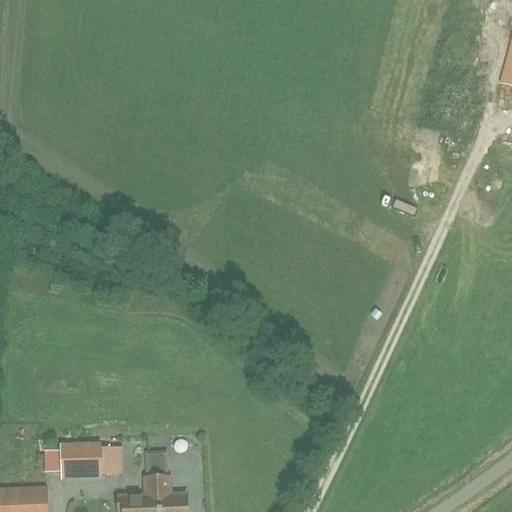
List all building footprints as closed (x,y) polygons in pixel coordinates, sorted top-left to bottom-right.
[(511,44),(501,85),(511,87),(511,44)] [(101,477),(100,451),(100,445),(62,446),(62,475),(101,477)] [(149,481),(169,480),(168,470),(149,471),(149,481)] [(187,511),(187,497),(171,497),(170,480),(169,480),(149,481),(146,481),(147,498),(119,499),(119,511),(187,511)] [(0,511),(48,511),(48,489),(0,491),(0,511)]
